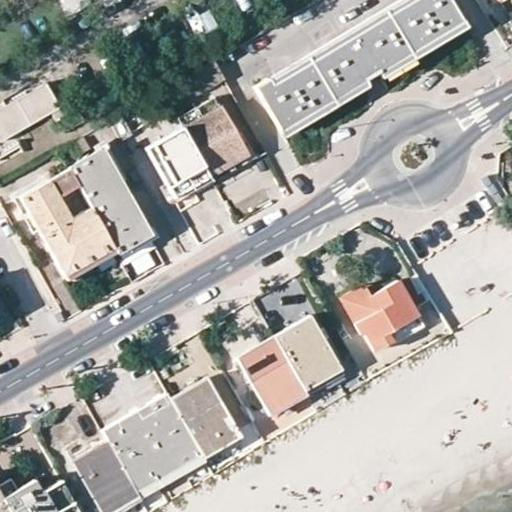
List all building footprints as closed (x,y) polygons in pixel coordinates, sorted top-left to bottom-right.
[(314,116),(310,110),(425,41),(429,47),(447,36),(445,30),(459,20),(454,13),(446,0),(410,0),(270,84),(266,78),(252,86),(277,131),(294,120),(299,126),(314,116)] [(160,90),(169,105),(197,90),(200,93),(224,79),(212,60),(160,90)] [(0,159),(19,148),(12,133),(48,111),(54,121),(65,114),(60,105),(56,106),(44,84),(25,94),(23,88),(1,101),(4,107),(0,108),(0,159)] [(169,105),(160,90),(129,108),(139,123),(169,105)] [(216,108),(181,127),(208,175),(221,167),(243,155),(216,108)] [(167,135),(181,127),(172,112),(158,120),(167,135)] [(167,135),(144,148),(172,196),(194,183),(208,175),(181,127),(167,135)] [(76,185),(89,208),(111,246),(113,251),(132,241),(146,234),(99,150),(67,168),(76,185)] [(56,196),(76,185),(67,168),(18,197),(60,274),(111,246),(89,208),(69,219),(56,196)] [(113,251),(126,273),(157,254),(146,234),(132,241),(113,251)] [(388,340),(383,331),(413,314),(395,282),(366,297),(361,286),(340,298),(359,334),(362,333),(371,349),(388,340)] [(419,326),(413,314),(383,331),(388,340),(391,343),(419,326)] [(271,336),(275,343),(299,386),(335,364),(307,315),(291,325),(271,336)] [(275,343),(271,336),(234,356),(238,364),(253,355),(275,343)] [(261,406),(299,386),(275,343),(253,355),(238,364),(261,406)] [(299,386),(303,394),(341,373),(335,364),(299,386)] [(199,381),(168,399),(187,434),(196,448),(232,426),(217,401),(205,378),(199,381)] [(303,394),(299,386),(261,406),(267,416),(303,394)] [(168,399),(166,394),(141,408),(101,430),(109,443),(135,488),(198,452),(196,448),(187,434),(168,399)] [(198,452),(201,457),(238,437),(232,426),(196,448),(198,452)] [(94,451),(74,462),(100,511),(137,491),(135,488),(109,443),(94,451)] [(30,481),(23,470),(14,475),(21,486),(30,481)] [(78,511),(59,478),(44,487),(38,476),(30,481),(21,486),(14,475),(0,483),(0,497),(8,511),(78,511)] [(0,511),(8,511),(0,497),(0,511)]
